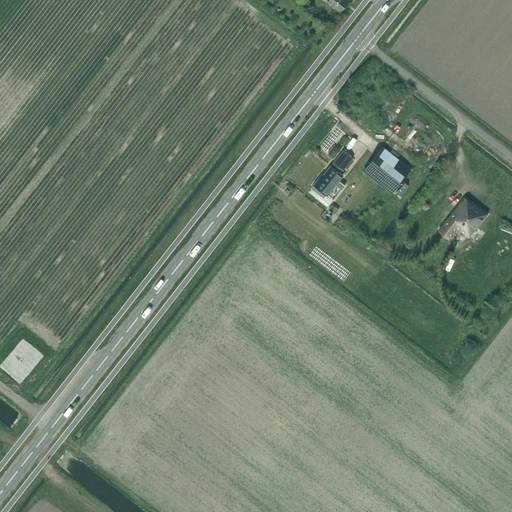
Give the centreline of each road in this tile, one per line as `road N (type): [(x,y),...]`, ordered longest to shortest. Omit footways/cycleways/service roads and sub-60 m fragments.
road 1 (secondary): [(0,495),(356,39)]
road 2 (unclassified): [(511,161),(356,39)]
